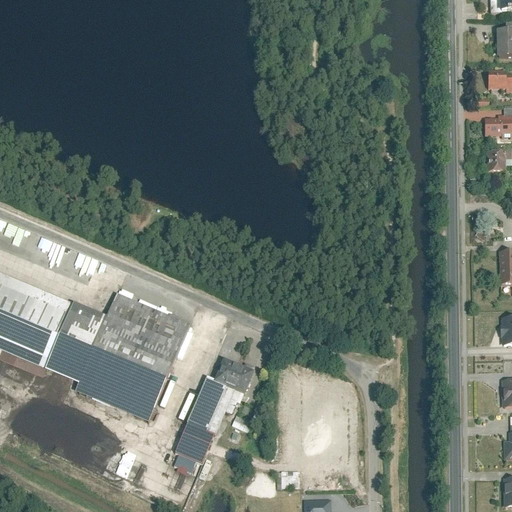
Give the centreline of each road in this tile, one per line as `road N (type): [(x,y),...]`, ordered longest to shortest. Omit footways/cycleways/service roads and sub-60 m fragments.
road 1 (residential): [(0,212),(342,356),(367,377),(375,414),(375,511)]
road 2 (tertiary): [(446,0),(454,511)]
